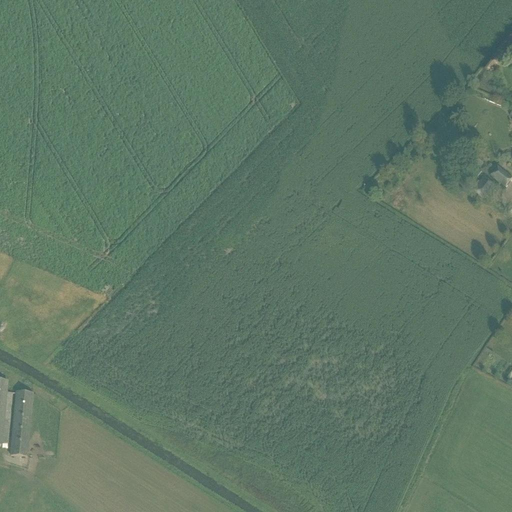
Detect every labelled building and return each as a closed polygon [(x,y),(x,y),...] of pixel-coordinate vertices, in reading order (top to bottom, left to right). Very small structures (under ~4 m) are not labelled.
[(478,161),(475,165),(480,169),(483,164),(478,161)] [(475,168),(471,173),(478,178),(482,173),(475,168)] [(511,179),(498,168),(490,177),(506,189),(511,181),(511,179)] [(462,174),(458,180),(462,183),(466,177),(462,174)] [(484,179),(473,192),(485,202),(496,189),(484,179)] [(0,382),(0,446),(1,446),(1,445),(8,445),(13,395),(6,394),(7,383),(0,382)] [(10,457),(26,458),(32,395),(16,394),(10,457)]
